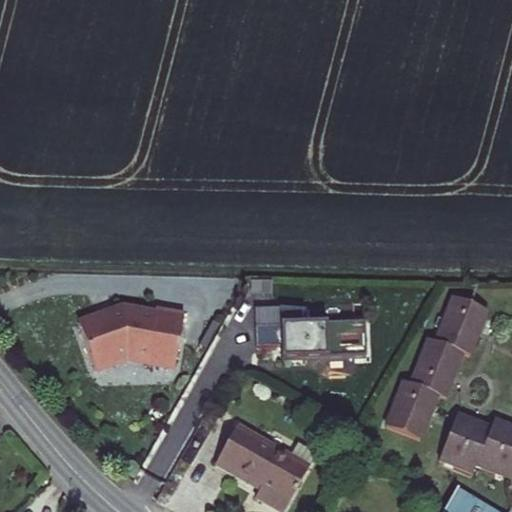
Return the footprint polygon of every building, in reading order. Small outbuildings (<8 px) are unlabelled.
[(429,337),(412,381),(405,379),(387,423),(421,437),(438,392),(446,396),(465,351),(473,355),(491,311),(457,297),(439,341),(429,337)] [(81,322),(97,369),(129,357),(177,366),(187,312),(158,307),(157,312),(125,306),(81,322)] [(309,309),(284,307),(284,325),(259,326),(260,347),(285,346),(286,359),(370,356),(369,321),(309,323),(309,309)] [(284,307),(259,308),(259,326),(284,325),(284,307)] [(477,472),(480,464),(511,476),(511,424),(498,419),(495,427),(461,413),(442,458),(477,472)] [(272,488),(268,497),(287,507),(308,469),(290,458),(294,452),(286,447),(240,422),(219,459),(264,483),(272,488)] [(290,458),(308,469),(319,450),(293,435),(286,447),(294,452),(290,458)] [(259,492),(268,497),(272,488),(264,483),(259,492)] [(510,511),(463,486),(448,511),(510,511)]
